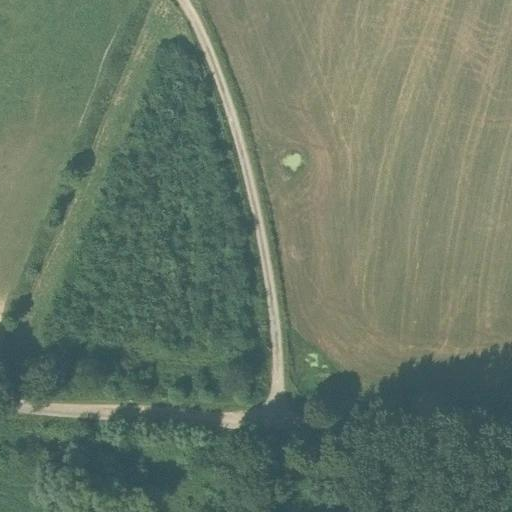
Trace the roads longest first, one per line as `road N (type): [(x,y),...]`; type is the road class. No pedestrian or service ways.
road 1 (unclassified): [(511,433),(207,421),(0,402)]
road 2 (track): [(276,424),(277,357),(257,210),(219,82),(179,0)]
